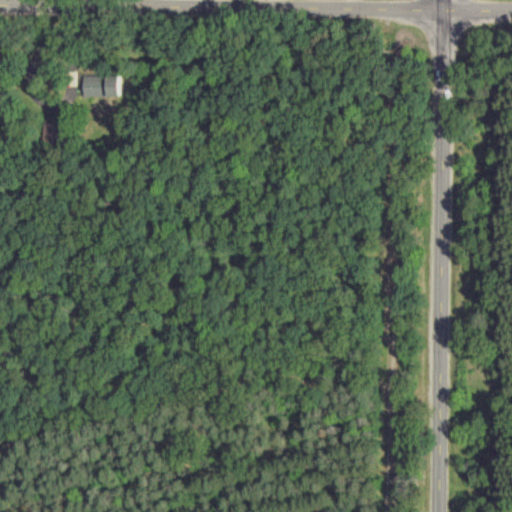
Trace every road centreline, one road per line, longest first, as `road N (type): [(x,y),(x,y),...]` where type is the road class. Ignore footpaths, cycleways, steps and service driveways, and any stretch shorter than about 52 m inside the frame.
road 1 (residential): [(0,5),(511,12)]
road 2 (residential): [(438,511),(444,0)]
